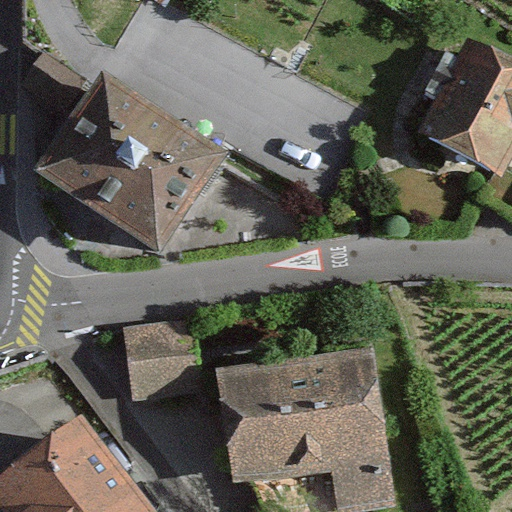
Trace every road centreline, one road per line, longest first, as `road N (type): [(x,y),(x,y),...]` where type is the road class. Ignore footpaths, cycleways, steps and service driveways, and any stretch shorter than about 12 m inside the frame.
road 1 (residential): [(511,262),(372,257),(124,302),(40,297)]
road 2 (residential): [(40,297),(199,511)]
